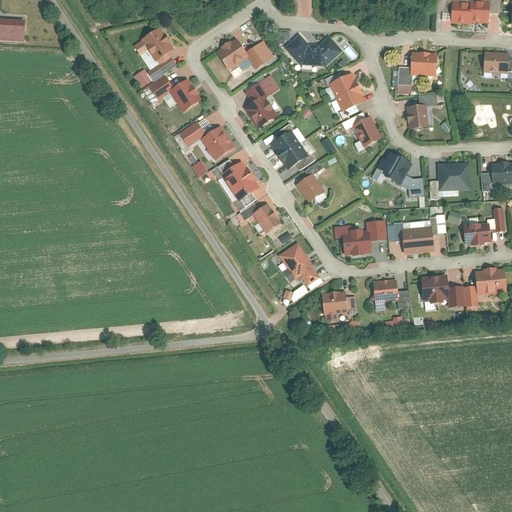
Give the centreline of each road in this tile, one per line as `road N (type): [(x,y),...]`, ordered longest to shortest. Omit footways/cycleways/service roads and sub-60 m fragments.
road 1 (residential): [(263,1),(199,42),(193,60),(340,275),(511,256)]
road 2 (unclassified): [(267,327),(50,0)]
road 3 (residential): [(267,327),(252,336),(0,359)]
road 4 (unclassified): [(388,511),(267,327)]
road 5 (residential): [(366,42),(387,122),(412,151),(511,149)]
road 6 (residential): [(511,40),(366,42)]
